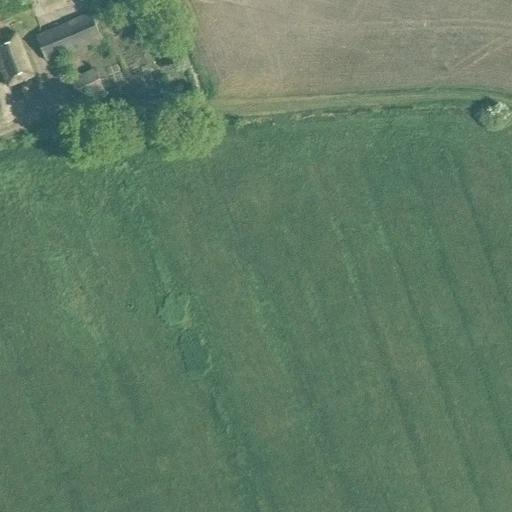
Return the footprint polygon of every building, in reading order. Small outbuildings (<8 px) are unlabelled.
[(34,0),(43,23),(88,8),(85,0),(34,0)] [(117,0),(129,30),(160,19),(152,0),(117,0)] [(45,61),(101,38),(91,14),(35,37),(45,61)] [(0,39),(0,72),(2,72),(8,87),(33,77),(15,33),(0,39)] [(82,105),(103,94),(92,72),(71,83),(82,105)]
